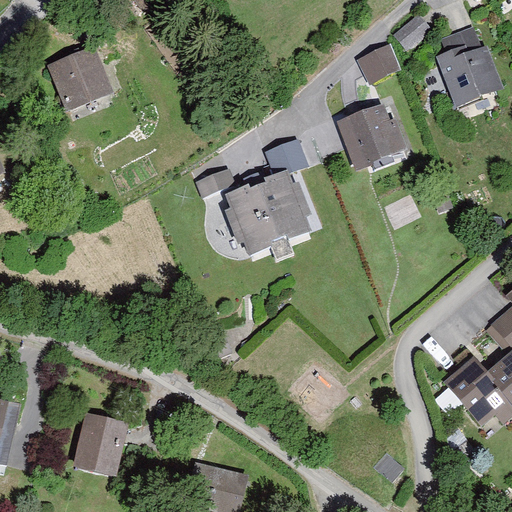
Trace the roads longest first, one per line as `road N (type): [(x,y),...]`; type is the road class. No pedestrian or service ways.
road 1 (residential): [(371,511),(182,386),(0,324)]
road 2 (residential): [(440,511),(405,359),(416,333),(511,249)]
road 3 (residential): [(243,157),(417,0)]
